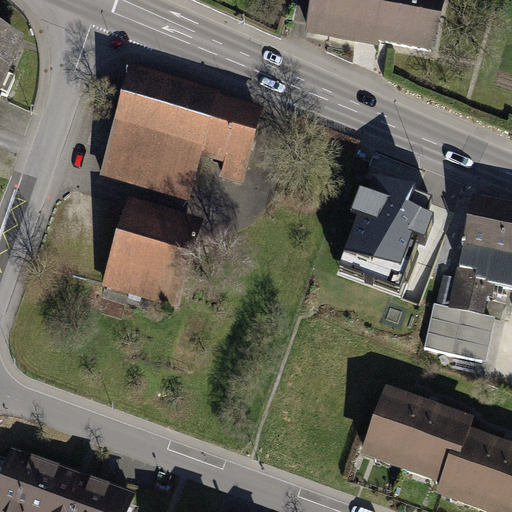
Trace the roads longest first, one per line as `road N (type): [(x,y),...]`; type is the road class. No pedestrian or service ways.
road 1 (primary): [(108,0),(511,169)]
road 2 (residential): [(328,511),(0,394)]
road 3 (residential): [(100,0),(47,157)]
road 4 (residential): [(47,157),(0,288)]
